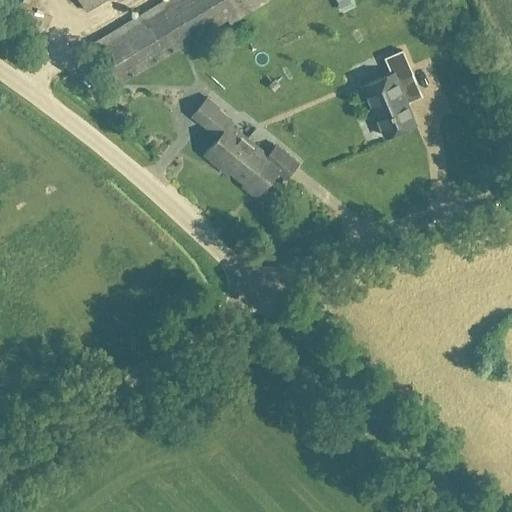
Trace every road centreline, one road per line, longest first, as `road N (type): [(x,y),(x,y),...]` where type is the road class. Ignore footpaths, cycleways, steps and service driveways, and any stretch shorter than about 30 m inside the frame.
road 1 (unclassified): [(261,279),(0,74)]
road 2 (unclassified): [(0,468),(261,279)]
road 3 (unclassified): [(480,511),(261,279)]
road 4 (unclassified): [(261,279),(360,238),(511,193)]
